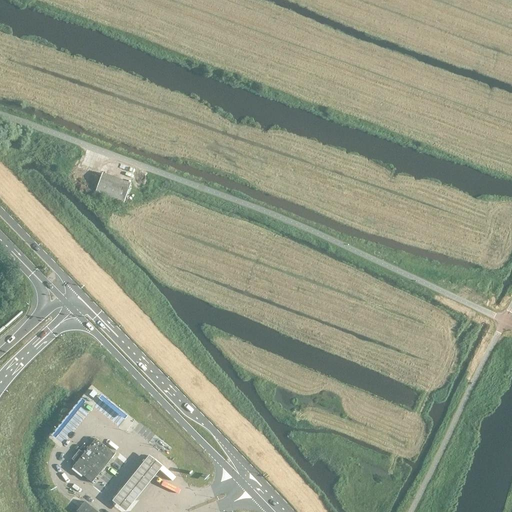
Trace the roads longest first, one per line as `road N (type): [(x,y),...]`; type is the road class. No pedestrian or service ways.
road 1 (secondary): [(289,511),(77,291)]
road 2 (secondary): [(71,308),(271,511)]
road 3 (track): [(475,308),(393,469)]
